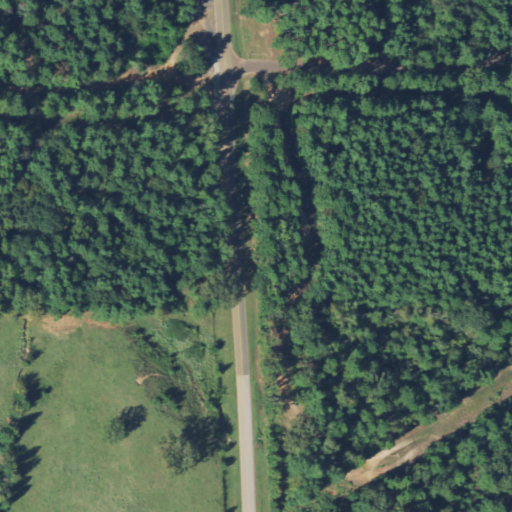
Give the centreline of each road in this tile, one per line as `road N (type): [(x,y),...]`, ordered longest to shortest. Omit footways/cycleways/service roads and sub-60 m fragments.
road 1 (residential): [(249,511),(222,0)]
road 2 (residential): [(226,68),(458,68),(511,59)]
